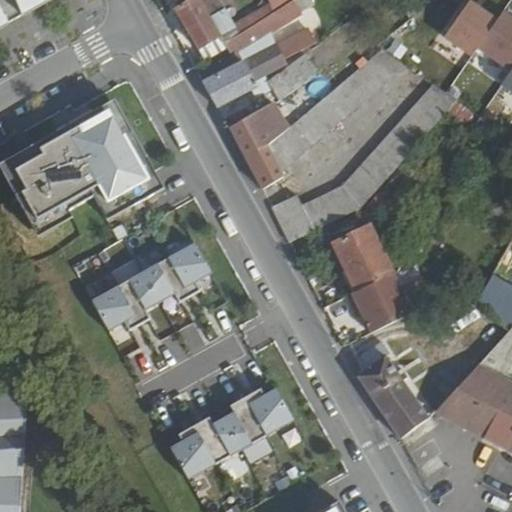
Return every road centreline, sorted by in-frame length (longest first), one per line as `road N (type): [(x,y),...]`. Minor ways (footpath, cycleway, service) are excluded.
road 1 (tertiary): [(415,511),(139,24)]
road 2 (unknown): [(239,201),(338,150),(415,77)]
road 3 (unknown): [(301,311),(145,400)]
road 4 (unclassified): [(0,100),(139,24)]
